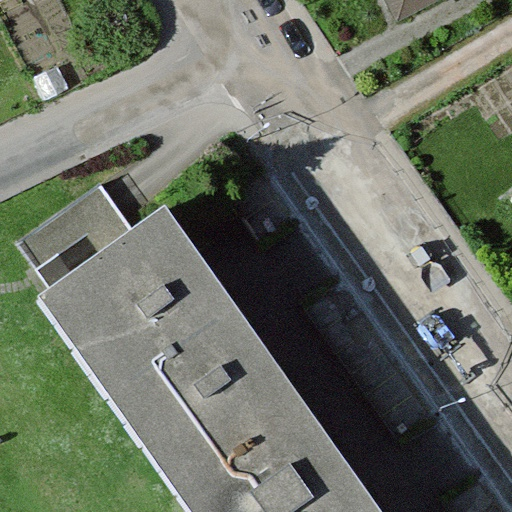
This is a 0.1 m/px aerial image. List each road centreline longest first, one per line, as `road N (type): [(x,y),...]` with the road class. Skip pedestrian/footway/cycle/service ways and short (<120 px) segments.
road 1 (tertiary): [(511,413),(243,38)]
road 2 (residential): [(0,164),(243,38)]
